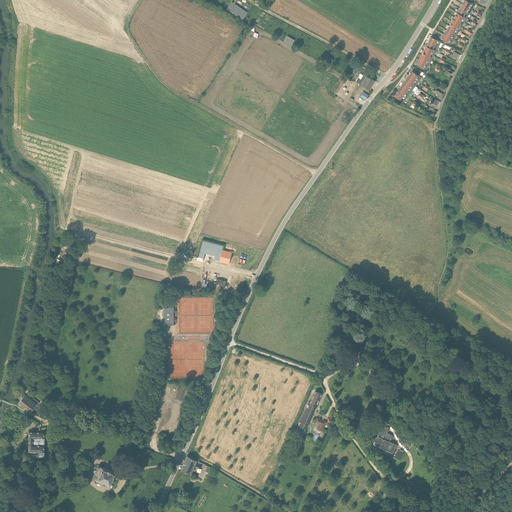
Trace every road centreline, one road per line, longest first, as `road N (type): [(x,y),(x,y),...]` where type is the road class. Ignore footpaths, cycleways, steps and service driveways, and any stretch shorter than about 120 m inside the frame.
road 1 (unclassified): [(157,511),(270,247),(369,100)]
road 2 (track): [(317,173),(162,83),(128,32),(140,0)]
road 3 (track): [(256,276),(64,228)]
road 4 (track): [(179,459),(99,425),(19,412)]
road 5 (unclassified): [(435,121),(492,0)]
road 6 (residential): [(369,100),(437,0)]
